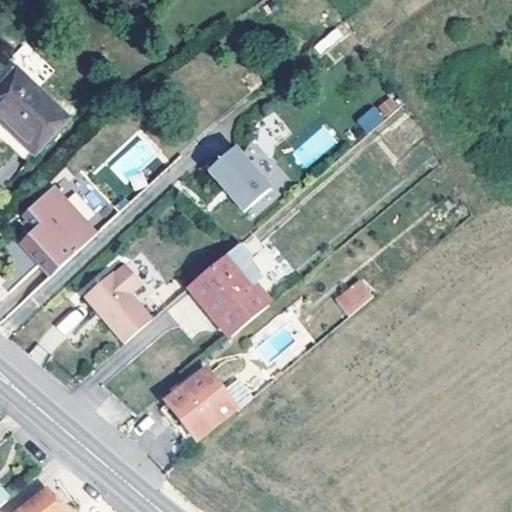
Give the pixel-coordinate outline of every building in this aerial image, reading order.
[(12,57),(40,86),(54,71),(26,43),(12,57)] [(71,123),(16,72),(0,88),(0,125),(36,159),(71,123)] [(384,116),(399,109),(392,95),(377,103),(384,116)] [(385,118),(375,106),(358,120),(368,132),(385,118)] [(228,141),(198,166),(234,209),(264,183),(228,141)] [(50,283),(94,242),(56,200),(29,225),(37,235),(21,250),(50,283)] [(230,244),(193,276),(218,306),(212,312),(226,330),(265,298),(241,268),(246,264),(230,244)] [(104,311),(124,335),(152,310),(130,286),(142,276),(126,257),(114,267),(112,264),(84,289),(96,303),(99,301),(106,309),(104,311)] [(339,294),(350,309),(375,288),(363,274),(339,294)] [(193,276),(186,282),(212,312),(218,306),(193,276)] [(168,308),(188,339),(207,326),(188,295),(168,308)] [(99,301),(96,303),(104,311),(106,309),(99,301)] [(75,308),(56,326),(65,336),(84,318),(75,308)] [(184,410),(199,427),(203,423),(207,420),(228,403),(234,398),(224,385),(208,364),(171,394),(184,410)] [(239,372),(224,385),(234,398),(238,402),(253,389),(239,372)] [(71,511),(53,489),(23,511),(71,511)]
